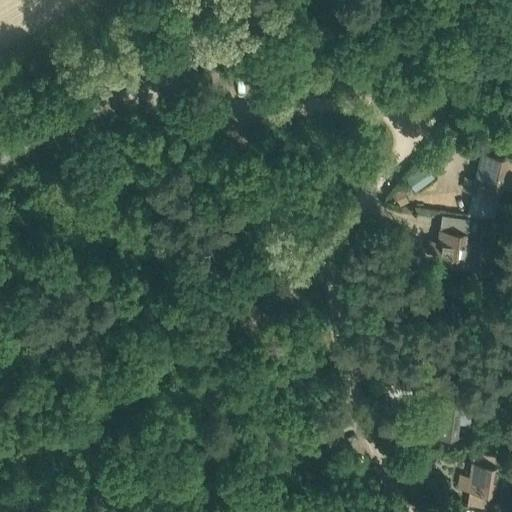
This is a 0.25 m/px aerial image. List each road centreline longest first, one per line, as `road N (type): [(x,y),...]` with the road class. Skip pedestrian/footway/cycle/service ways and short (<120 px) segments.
road 1 (track): [(0,456),(169,354),(206,347),(246,323),(335,232)]
road 2 (unclassified): [(0,152),(144,73)]
road 3 (unclassified): [(288,106),(208,110),(159,100),(144,73)]
road 4 (unclassified): [(144,73),(277,0)]
